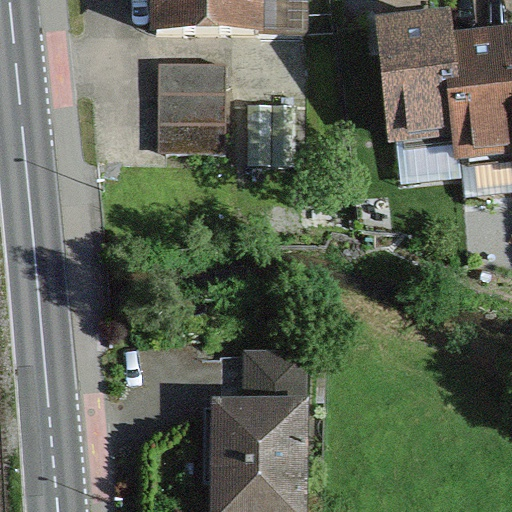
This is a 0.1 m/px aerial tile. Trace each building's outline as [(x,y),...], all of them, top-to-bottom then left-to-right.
[(161,0),(162,43),(257,43),(257,0),(161,0)] [(447,30),(383,36),(394,149),(458,142),(449,54),(447,30)] [(511,48),(449,54),(458,142),(460,166),(511,160),(511,48)] [(152,160),(217,163),(222,70),(157,66),(152,160)] [(223,414),(221,511),(302,511),(305,368),(254,367),(253,415),(223,414)]
